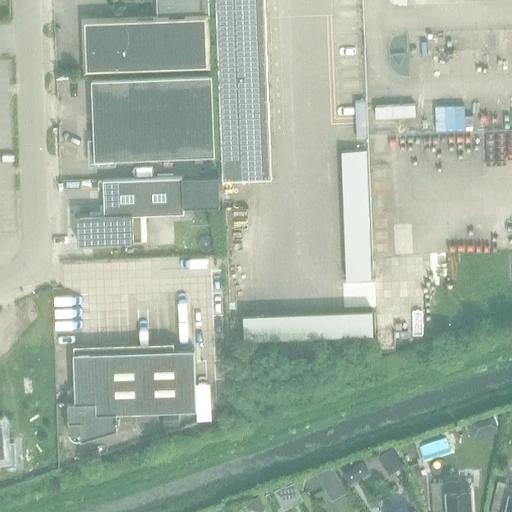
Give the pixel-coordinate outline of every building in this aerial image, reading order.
[(87,68),(207,63),(206,16),(210,16),(209,0),(156,0),(158,17),(86,20),(87,68)] [(216,0),(221,137),(270,135),(265,0),(216,0)] [(115,163),(115,157),(215,154),(212,74),(92,78),(93,109),(94,136),(94,138),(89,138),(89,158),(95,158),(95,164),(115,163)] [(349,280),(374,279),(367,149),(342,151),(349,280)] [(77,217),(75,217),(75,225),(78,225),(78,242),(134,239),(133,213),(184,211),(184,205),(219,204),(218,174),(104,178),(105,203),(101,203),(101,213),(77,214),(77,217)] [(375,308),(240,316),(242,343),(377,335),(375,308)] [(94,351),(88,347),(81,347),(74,352),(76,401),(92,400),(93,412),(136,410),(197,408),(195,347),(94,351)] [(93,412),(92,400),(76,401),(68,401),(69,429),(69,433),(72,437),(77,439),(81,438),(118,427),(117,421),(120,421),(120,419),(137,418),(136,410),(93,412)] [(390,448),(376,457),(387,473),(401,464),(390,448)] [(360,460),(341,473),(348,483),(367,470),(360,460)] [(330,467),(313,472),(329,499),(344,491),(330,467)] [(458,489),(457,479),(432,480),(433,509),(448,508),(448,511),(472,511),(471,489),(458,489)] [(511,511),(511,482),(498,479),(492,507),(506,510),(505,511),(511,511)] [(283,484),(271,490),(281,507),(299,497),(291,482),(284,485),(283,484)] [(257,496),(241,502),(244,509),(255,511),(258,511),(263,510),(257,496)]
